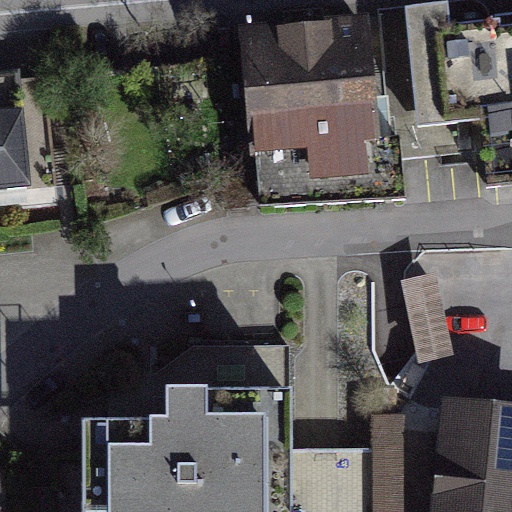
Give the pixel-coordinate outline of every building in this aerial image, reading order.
[(483,4),(422,8),(430,121),(486,117),(490,176),(511,174),(511,15),(483,18),(483,4)] [(270,143),(273,203),(420,194),(416,127),(393,129),(386,16),(247,24),(255,144),(270,143)] [(57,94),(0,99),(0,179),(65,173),(57,94)] [(422,264),(388,264),(388,383),(422,383),(422,264)] [(196,416),(79,415),(78,511),(324,511),(325,377),(196,376),(196,416)] [(511,511),(511,400),(453,395),(441,511),(511,511)] [(381,489),(380,511),(405,511),(405,489),(381,489)]
